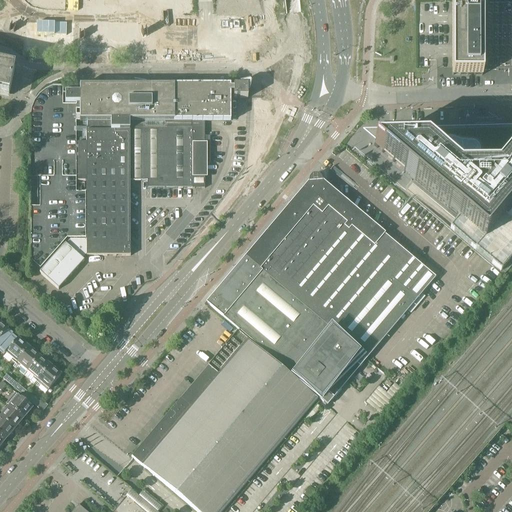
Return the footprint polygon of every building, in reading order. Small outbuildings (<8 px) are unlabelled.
[(483,2),(465,2),(452,2),(452,76),(483,76),(483,2)] [(15,68),(0,65),(0,91),(9,93),(15,68)] [(80,93),(80,102),(80,121),(87,121),(87,131),(85,131),(85,143),(76,143),(76,178),(85,178),(85,193),(85,239),(85,240),(85,256),(86,255),(86,256),(130,256),(130,255),(130,179),(147,179),(147,189),(168,189),(204,189),(204,164),(210,164),(210,137),(204,137),(204,122),(229,122),(230,94),(234,94),(234,98),(248,98),(248,87),(234,87),(234,89),(230,89),(230,86),(80,86),(80,93)] [(80,102),(80,93),(65,93),(65,94),(63,94),(63,87),(53,87),(45,90),(39,95),(34,102),(31,109),(30,118),(30,261),(40,269),(67,239),(85,239),(85,193),(62,193),(62,178),(75,178),(75,102),(80,102)] [(511,257),(511,132),(502,133),(502,138),(478,138),(478,134),(381,136),(379,137),(378,139),(378,141),(379,143),(382,147),(407,167),(404,171),(460,218),(451,229),(501,271),(511,257)] [(367,361),(435,278),(372,224),(343,200),(322,182),(323,182),(322,181),(322,182),(321,180),(321,179),(320,178),(319,177),(318,176),(317,176),(316,176),(314,176),(313,176),(312,177),(311,177),(310,178),(309,179),(309,180),(309,181),(309,183),(308,183),(309,184),(291,204),(245,258),(367,361)] [(85,256),(85,240),(70,240),(66,245),(65,244),(39,273),(58,290),(84,261),(82,259),(85,256)] [(367,361),(245,258),(218,290),(214,295),(210,300),(206,304),(326,406),(341,389),(367,361)] [(93,318),(93,308),(81,309),(82,318),(93,318)] [(105,318),(105,308),(94,308),(94,318),(105,318)] [(0,322),(0,348),(12,335),(7,331),(8,330),(0,322)] [(134,460),(195,511),(221,511),(317,399),(237,332),(131,458),(134,460)] [(12,335),(0,348),(0,352),(3,356),(5,353),(12,359),(10,360),(15,364),(29,347),(18,338),(17,339),(12,335)] [(29,347),(15,364),(19,367),(20,366),(27,372),(40,356),(29,347)] [(40,356),(27,372),(33,377),(32,379),(36,382),(50,366),(40,356)] [(50,366),(36,382),(35,384),(45,393),(61,375),(50,366)] [(13,388),(17,383),(11,378),(7,383),(13,388)] [(17,383),(13,388),(19,393),(22,388),(17,383)] [(5,404),(8,406),(23,419),(33,408),(14,393),(5,404)] [(29,401),(32,397),(28,393),(24,397),(29,401)] [(32,397),(29,401),(35,406),(38,402),(32,397)] [(38,402),(35,406),(42,412),(47,406),(41,401),(38,402)] [(8,406),(0,415),(0,417),(14,430),(23,419),(8,406)] [(0,417),(0,435),(5,440),(14,430),(0,417)] [(139,497),(131,490),(126,496),(134,503),(139,497)]
